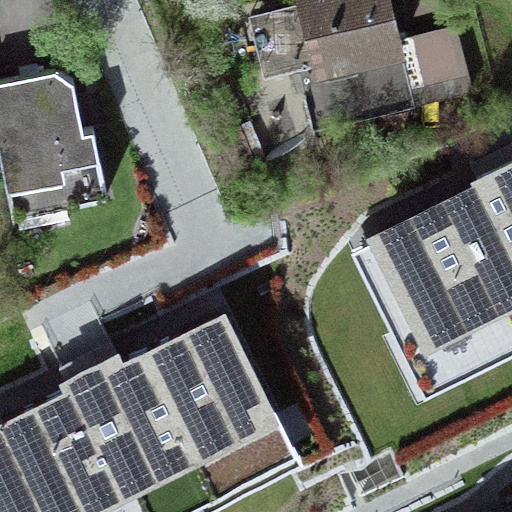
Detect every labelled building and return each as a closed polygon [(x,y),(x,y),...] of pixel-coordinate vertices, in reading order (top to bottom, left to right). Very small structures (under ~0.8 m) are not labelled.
[(416,102),(474,88),(457,20),(402,33),(394,0),(297,0),(315,70),(403,49),(416,102)] [(83,118),(74,70),(55,59),(0,71),(0,156),(11,214),(17,212),(22,236),(72,226),(67,202),(107,194),(94,116),(83,118)] [(511,168),(383,232),(447,365),(489,344),(511,333),(511,168)] [(0,393),(0,511),(210,511),(317,459),(228,280),(128,330),(126,325),(77,349),(46,364),(49,370),(0,393)] [(511,511),(511,494),(476,511),(511,511)]
